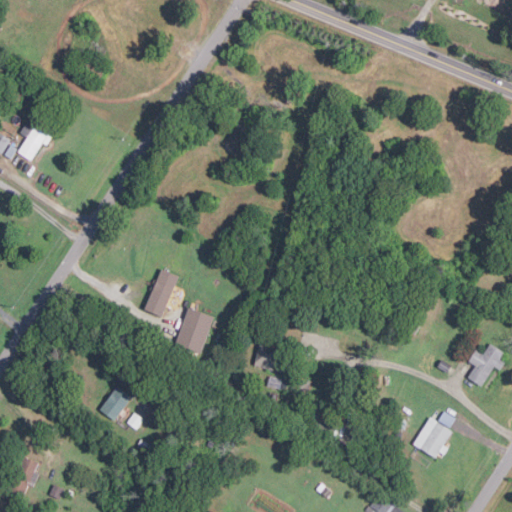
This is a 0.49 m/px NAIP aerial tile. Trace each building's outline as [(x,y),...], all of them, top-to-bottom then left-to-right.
[(32,160),(43,142),(47,145),(55,133),(30,117),(20,133),(28,137),(18,152),(32,160)] [(0,151),(3,153),(11,139),(0,132),(0,151)] [(162,316),(179,276),(162,269),(145,309),(162,316)] [(203,354),(213,315),(187,308),(177,347),(203,354)] [(284,374),(292,353),(262,342),(254,363),(284,374)] [(476,349),(468,361),(476,365),(468,377),(482,386),(495,366),(500,370),(505,362),(500,359),(504,352),(490,343),(484,353),(476,349)] [(132,396),(116,386),(100,410),(116,420),(132,396)] [(437,459),(454,432),(430,417),(413,444),(437,459)] [(39,463),(26,457),(12,487),(25,493),(39,463)]
